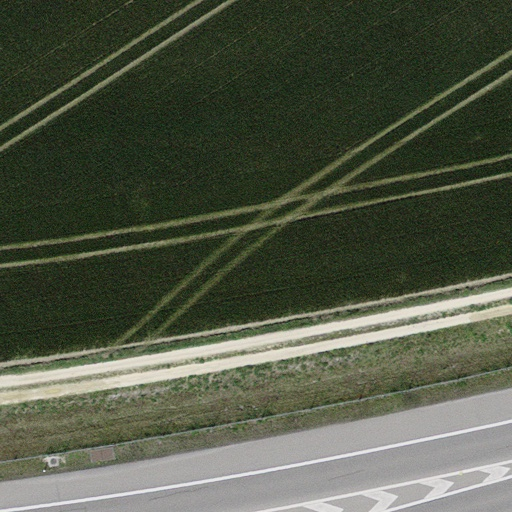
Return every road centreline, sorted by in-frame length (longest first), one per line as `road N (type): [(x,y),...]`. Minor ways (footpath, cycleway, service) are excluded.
road 1 (track): [(0,395),(511,307)]
road 2 (motorway): [(511,446),(129,511)]
